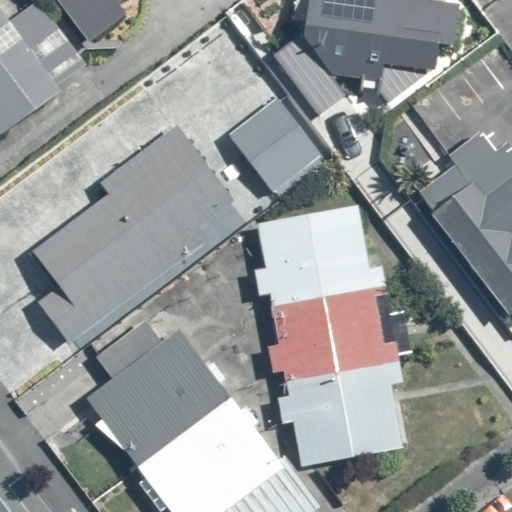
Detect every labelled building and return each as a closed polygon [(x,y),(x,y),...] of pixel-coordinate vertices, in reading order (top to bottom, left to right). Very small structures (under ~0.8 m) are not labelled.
[(48,0),(84,47),(124,18),(114,5),(121,0),(48,0)] [(302,0),(296,40),(270,61),(313,117),(343,94),(329,77),(377,84),(379,67),(431,75),(435,46),(452,49),(459,4),(432,0),(302,0)] [(0,134),(57,93),(0,15),(0,134)] [(321,158),(277,98),(226,136),(270,196),(321,158)] [(107,195),(30,252),(58,289),(38,304),(67,344),(206,241),(198,230),(235,202),(175,121),(96,180),(107,195)] [(450,170),(416,195),(508,318),(511,315),(511,173),(508,176),(477,135),(443,160),(450,170)] [(400,451),(354,206),(254,225),(299,470),(400,451)] [(274,462),(174,328),(80,397),(165,511),(318,511),(324,509),(284,455),(274,462)]
